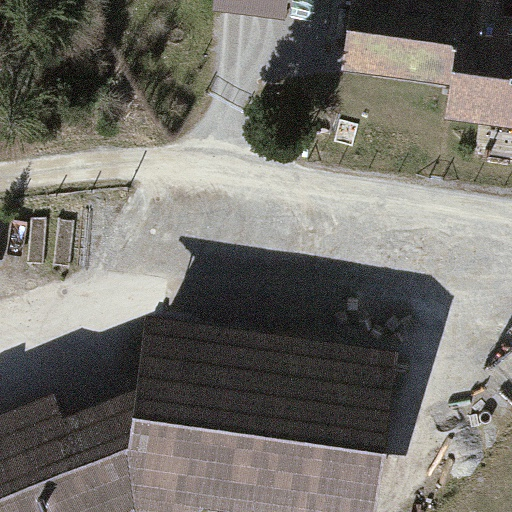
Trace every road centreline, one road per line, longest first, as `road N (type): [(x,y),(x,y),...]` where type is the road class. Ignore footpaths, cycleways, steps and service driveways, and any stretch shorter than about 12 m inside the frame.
road 1 (track): [(0,335),(86,301),(511,349)]
road 2 (track): [(0,178),(173,163),(511,210)]
road 3 (track): [(86,301),(173,163),(306,0)]
